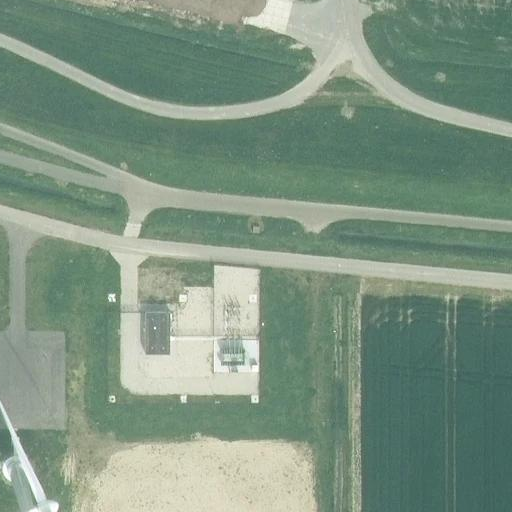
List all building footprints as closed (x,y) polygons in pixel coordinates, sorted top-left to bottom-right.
[(144,311),(144,353),(168,353),(168,311),(144,311)] [(208,319),(208,364),(234,363),(233,318),(208,319)] [(159,511),(239,511),(243,405),(163,403),(159,511)] [(7,464),(7,469),(11,473),(16,475),(21,473),(24,469),(24,464),(20,459),(15,458),(10,460),(7,464)] [(17,487),(44,486),(44,475),(16,475),(17,487)] [(86,486),(0,487),(0,511),(62,511),(62,508),(86,508),(86,486)]
